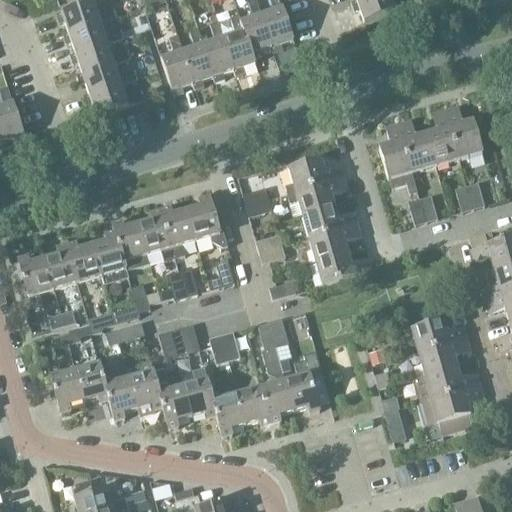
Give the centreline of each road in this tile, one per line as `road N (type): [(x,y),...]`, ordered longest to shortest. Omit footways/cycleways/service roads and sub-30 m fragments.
road 1 (residential): [(511,214),(383,247),(343,95)]
road 2 (unclassified): [(343,95),(74,184)]
road 3 (residential): [(274,511),(266,490),(249,479),(29,443)]
road 4 (residential): [(74,184),(33,53),(23,38),(0,29)]
road 5 (unclassified): [(511,48),(343,95)]
road 6 (residential): [(511,467),(362,511)]
